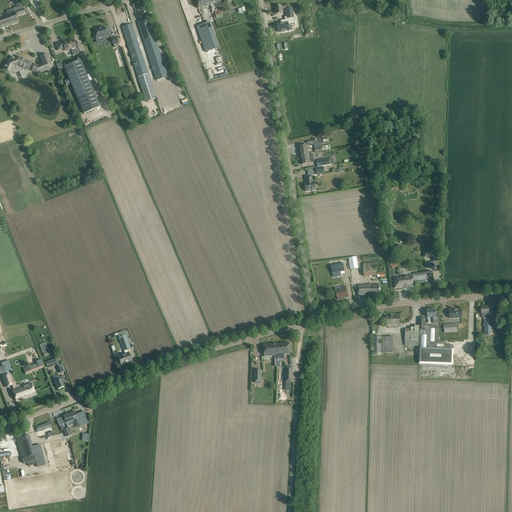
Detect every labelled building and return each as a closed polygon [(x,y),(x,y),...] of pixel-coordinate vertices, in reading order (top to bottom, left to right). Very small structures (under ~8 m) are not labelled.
[(210,5),(208,0),(196,0),(198,8),(210,5)] [(18,10),(15,11),(17,16),(25,13),(24,9),(27,8),(25,5),(21,6),(18,7),(18,10)] [(288,5),(280,6),(275,7),(276,14),(282,13),(282,9),(289,8),(288,5)] [(293,17),(302,17),(301,7),(292,7),(293,17)] [(281,24),(277,25),(278,30),(288,28),(286,21),(291,20),(290,10),(285,11),(286,18),(284,18),(284,21),(281,22),(281,24)] [(15,11),(15,12),(1,16),(5,27),(19,22),(17,16),(15,11)] [(148,18),(137,22),(156,82),(168,78),(148,18)] [(210,22),(196,27),(206,52),(219,48),(210,22)] [(131,25),(122,28),(130,52),(139,49),(131,25)] [(95,31),(93,32),(95,39),(107,36),(108,37),(111,36),(109,30),(107,31),(106,28),(104,29),(103,26),(95,29),(95,31)] [(65,52),(71,50),(73,56),(79,54),(78,49),(76,49),(73,40),(69,41),(69,40),(55,44),(58,51),(64,49),(65,52)] [(139,49),(130,52),(134,65),(143,62),(139,49)] [(37,65),(34,64),(32,71),(37,73),(52,67),(47,54),(40,57),(43,63),(37,65)] [(17,65),(28,70),(32,63),(18,57),(7,61),(3,70),(11,73),(14,67),(17,65)] [(67,86),(71,84),(84,114),(100,106),(80,60),(63,67),(68,79),(64,81),(67,86)] [(143,62),(134,65),(138,76),(147,73),(143,62)] [(147,73),(138,76),(146,101),(155,98),(147,73)] [(179,81),(174,83),(178,92),(183,89),(179,81)] [(321,139),(313,141),(315,152),(331,150),(330,145),(323,146),(321,139)] [(299,147),(300,155),(309,154),(308,150),(309,150),(309,148),(308,148),(307,145),(299,147)] [(309,154),(300,155),(302,165),(307,164),(315,163),(313,154),(309,155),(309,154)] [(318,161),(317,161),(318,167),(334,164),(330,164),(329,159),(328,159),(325,160),(325,159),(325,160),(321,160),(318,161)] [(314,182),(313,182),(312,176),(305,177),(306,183),(305,183),(306,192),(316,190),(314,182)] [(431,251),(426,251),(427,257),(433,256),(433,262),(438,261),(437,252),(436,250),(435,250),(432,251),(431,251)] [(351,269),(359,268),(357,256),(349,258),(351,269)] [(343,263),(331,265),(332,273),(337,272),(338,277),(341,276),(340,272),(344,271),(343,263)] [(412,276),(394,278),(395,288),(414,286),(412,276)] [(380,285),(358,286),(358,295),(381,294),(380,285)] [(346,286),(335,288),(338,299),(348,297),(346,286)] [(484,318),(484,335),(491,335),(491,318),(487,318),(487,313),(489,313),(489,307),(481,307),(481,314),(482,317),(484,317),(484,318)] [(431,317),(432,324),(439,323),(439,316),(436,317),(435,310),(427,311),(428,318),(431,317)] [(461,310),(449,310),(450,318),(461,318),(461,310)] [(387,317),(387,325),(399,324),(399,316),(387,317)] [(425,324),(420,324),(419,363),(451,364),(452,345),(454,345),(454,340),(448,340),(448,343),(446,343),(446,342),(439,342),(439,326),(425,326),(425,324)] [(457,332),(457,324),(444,325),(444,333),(457,332)] [(411,330),(405,329),(405,346),(418,346),(419,326),(415,326),(415,328),(411,328),(411,330)] [(128,353),(127,350),(131,349),(124,330),(117,333),(125,354),(118,357),(121,365),(131,361),(128,353)] [(382,355),(382,337),(372,337),(372,353),(372,355),(382,355)] [(394,337),(383,337),(383,353),(394,353),(394,337)] [(289,343),(276,344),(277,355),(277,359),(284,358),(284,355),(290,354),(289,343)] [(264,357),(277,355),(276,344),(263,345),(264,357)] [(54,359),(45,362),(47,368),(56,365),(57,365),(58,367),(57,367),(57,368),(59,373),(63,371),(59,360),(58,358),(55,359),(56,361),(55,361),(54,359)] [(37,363),(24,368),(26,374),(39,369),(44,368),(40,359),(36,361),(37,363)] [(9,373),(10,373),(7,367),(0,369),(0,373),(1,376),(2,376),(6,387),(13,384),(9,373)] [(262,383),(262,370),(258,370),(254,370),(253,383),(258,383),(262,383)] [(57,374),(52,376),(58,389),(64,387),(60,376),(58,377),(57,374)] [(13,390),(12,390),(16,401),(35,394),(31,383),(22,387),(13,390)] [(75,412),(63,416),(65,421),(66,423),(67,426),(74,424),(75,426),(78,424),(79,427),(89,423),(85,413),(81,414),(81,412),(75,414),(75,412)] [(38,432),(51,427),(49,423),(36,428),(38,432)] [(50,433),(52,439),(62,436),(60,430),(50,433)] [(29,436),(17,439),(18,444),(22,458),(24,464),(27,463),(28,466),(36,464),(37,467),(46,465),(45,462),(41,449),(40,445),(32,447),(29,436)]
